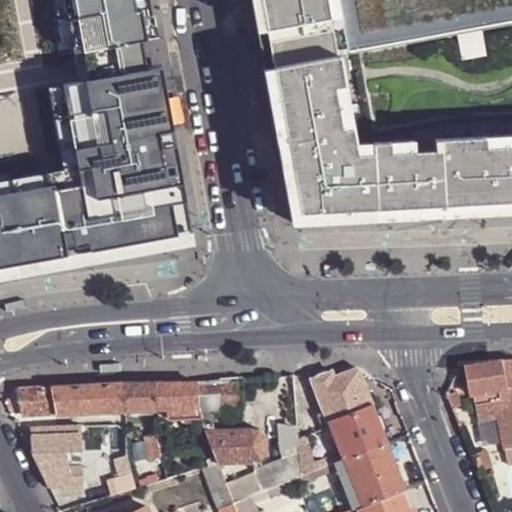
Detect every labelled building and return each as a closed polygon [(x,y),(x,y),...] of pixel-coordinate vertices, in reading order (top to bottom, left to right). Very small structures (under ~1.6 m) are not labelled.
[(0,0),(0,93),(158,65),(146,0),(0,0)] [(246,0),(259,67),(346,51),(345,49),(336,0),(246,0)] [(511,0),(336,0),(345,49),(511,18),(511,0)] [(511,20),(346,51),(259,67),(288,221),(511,208),(511,20)] [(0,93),(0,278),(67,266),(67,264),(89,259),(90,262),(191,244),(163,90),(158,65),(0,93)] [(456,364),(463,363),(464,373),(468,392),(471,392),(511,384),(511,355),(459,360),(456,364)] [(456,364),(451,376),(464,373),(463,363),(456,364)] [(373,402),(360,368),(356,365),(333,375),(332,369),(322,370),(316,372),(310,378),(326,421),(329,420),(373,402)] [(242,377),(195,381),(196,407),(219,405),(242,404),(242,377)] [(195,381),(152,382),(153,408),(166,408),(196,407),(195,381)] [(152,382),(17,387),(21,413),(153,408),(152,382)] [(511,384),(471,392),(475,411),(492,409),(494,417),(497,417),(502,415),(505,429),(499,430),(503,447),(511,445),(511,384)] [(4,400),(12,416),(21,413),(17,387),(4,400)] [(455,390),(445,394),(450,407),(460,403),(455,390)] [(312,422),(308,397),(295,399),(300,424),(312,422)] [(387,440),(373,402),(329,420),(331,423),(344,457),(387,440)] [(219,405),(196,407),(199,416),(202,425),(204,429),(213,428),(212,411),(219,410),(219,405)] [(196,407),(166,408),(167,418),(199,416),(196,407)] [(492,409),(475,411),(476,420),(494,417),(492,409)] [(502,415),(497,417),(499,430),(505,429),(502,415)] [(80,424),(28,426),(29,452),(45,485),(71,490),(82,486),(80,424)] [(202,425),(194,428),(209,463),(216,460),(204,429),(202,425)] [(297,436),(305,433),(303,425),(296,428),(297,436)] [(213,428),(204,429),(216,460),(259,460),(267,452),(266,433),(258,427),(213,428)] [(153,432),(139,435),(144,458),(157,455),(153,432)] [(298,451),(300,474),(325,464),(329,463),(326,456),(314,460),(305,433),(297,436),(298,443),(298,451)] [(387,440),(344,457),(346,463),(362,503),(400,488),(405,486),(387,440)] [(279,449),(282,457),(298,451),(298,443),(279,449)] [(485,448),(469,453),(476,471),(490,466),(485,448)] [(252,472),(225,483),(232,501),(250,493),(300,474),(298,451),(282,457),(252,468),(252,472)] [(329,463),(325,464),(327,471),(337,466),(346,463),(344,457),(329,463)] [(209,463),(200,466),(217,508),(219,507),(233,502),(232,501),(225,483),(216,460),(209,463)] [(346,463),(337,466),(354,506),(359,505),(362,503),(346,463)] [(300,474),(250,493),(253,501),(269,496),(270,497),(317,479),(315,475),(327,471),(325,464),(300,474)] [(362,503),(359,505),(361,511),(413,511),(412,506),(408,508),(400,488),(362,503)] [(257,511),(253,501),(250,493),(232,501),(233,502),(236,511),(257,511)] [(236,511),(233,502),(219,507),(220,511),(236,511)]
